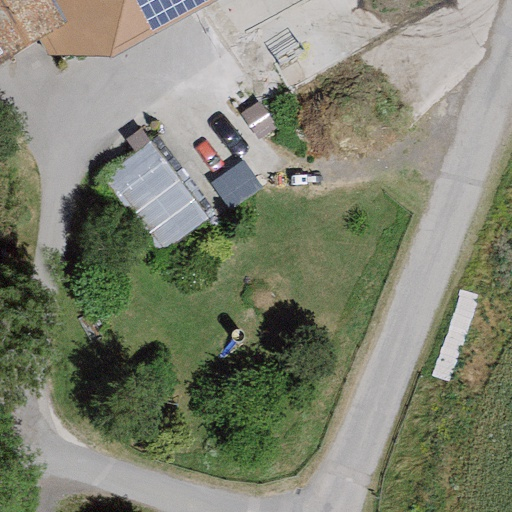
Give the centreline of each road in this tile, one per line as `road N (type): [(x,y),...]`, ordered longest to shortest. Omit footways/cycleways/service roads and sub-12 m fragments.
road 1 (unclassified): [(0,104),(61,185),(14,459),(195,511)]
road 2 (unclassified): [(511,50),(334,511)]
